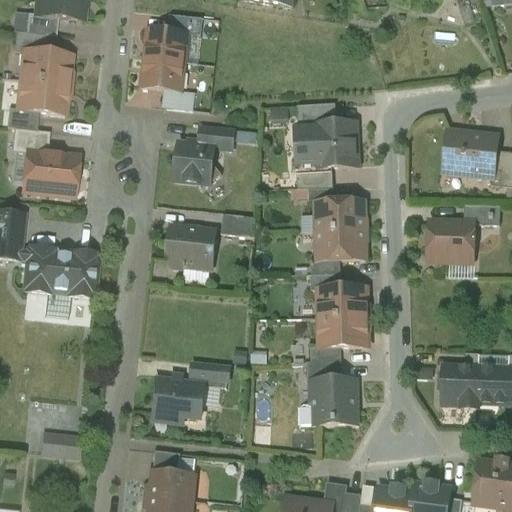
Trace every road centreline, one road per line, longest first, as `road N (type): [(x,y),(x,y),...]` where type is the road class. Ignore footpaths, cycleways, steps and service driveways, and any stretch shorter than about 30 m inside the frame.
road 1 (residential): [(511,94),(433,101),(402,111),(393,130),(402,434)]
road 2 (residential): [(140,206),(111,511)]
road 3 (residential): [(120,0),(106,125)]
road 4 (residential): [(106,125),(150,130),(140,206)]
road 5 (residential): [(106,125),(97,202),(140,206)]
